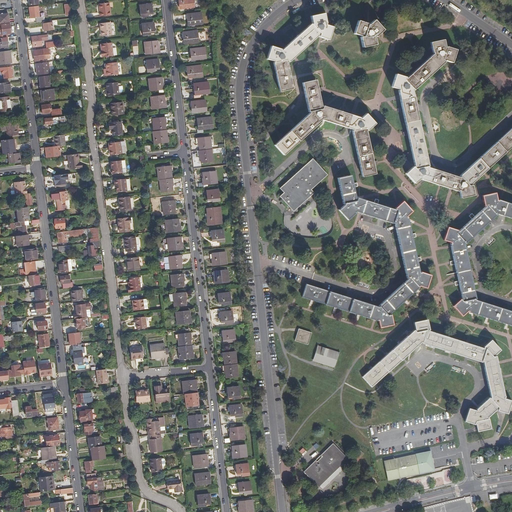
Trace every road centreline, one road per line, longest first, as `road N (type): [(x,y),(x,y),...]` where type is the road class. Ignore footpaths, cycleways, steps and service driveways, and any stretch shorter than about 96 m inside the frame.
road 1 (residential): [(283,511),(239,90),(252,44),(298,0)]
road 2 (residential): [(121,377),(80,0)]
road 3 (residential): [(209,367),(165,0)]
road 4 (residential): [(37,168),(64,383)]
road 5 (residential): [(16,0),(37,168)]
road 6 (residential): [(180,511),(143,489),(121,377)]
road 7 (tertiary): [(511,477),(368,511)]
road 8 (residential): [(226,511),(209,367)]
road 9 (residential): [(64,383),(80,511)]
road 10 (tertiary): [(388,511),(511,483)]
